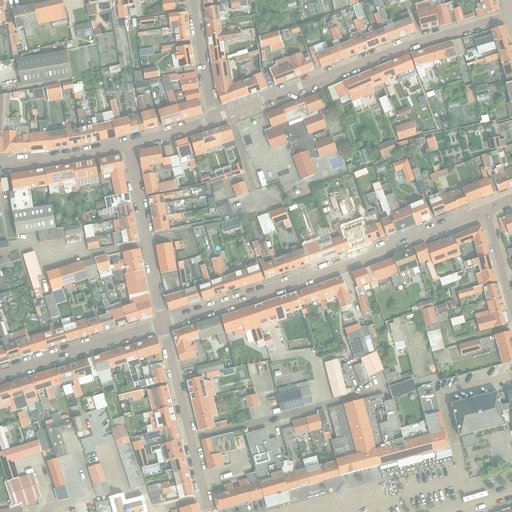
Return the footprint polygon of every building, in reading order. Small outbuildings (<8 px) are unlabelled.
[(56,0),(34,5),(39,24),(66,18),(61,0),(56,0)] [(87,0),(89,5),(101,3),(102,11),(111,10),(109,0),(87,0)] [(109,0),(110,0),(117,0),(119,5),(117,5),(119,19),(124,18),(121,0),(109,0)] [(121,0),(124,18),(125,18),(124,16),(128,16),(127,8),(135,6),(134,0),(121,0)] [(162,0),(164,12),(176,10),(174,0),(162,0)] [(232,9),(239,8),(238,0),(231,1),(232,9)] [(377,0),(373,2),(376,9),(381,7),(378,0),(377,0)] [(439,27),(457,22),(464,20),(460,9),(453,11),(451,3),(444,5),(442,0),(432,0),(431,0),(433,7),(439,27)] [(479,0),(482,8),(476,10),(478,16),(499,10),(496,0),(479,0)] [(3,1),(0,1),(0,21),(5,21),(6,24),(8,24),(9,32),(10,46),(16,45),(14,34),(10,14),(5,14),(3,1)] [(421,4),(414,5),(420,30),(438,26),(433,7),(422,9),(421,4)] [(39,24),(34,5),(20,8),(25,27),(27,37),(34,35),(31,24),(37,22),(38,24),(39,24)] [(352,7),(357,20),(361,18),(364,18),(359,5),(352,7)] [(206,22),(225,20),(224,12),(219,13),(218,7),(216,7),(215,6),(213,6),(213,7),(204,9),(206,22)] [(25,27),(20,8),(12,10),(17,29),(25,27)] [(376,11),(377,14),(389,42),(399,38),(394,24),(387,27),(385,22),(387,21),(382,9),(376,11)] [(187,13),(174,15),(169,15),(170,23),(175,22),(175,28),(189,27),(187,13)] [(389,42),(377,14),(373,15),(376,25),(379,24),(381,29),(374,32),(379,46),(389,42)] [(394,24),(399,38),(415,32),(408,14),(402,17),(403,21),(394,24)] [(154,17),(139,19),(140,26),(155,25),(154,17)] [(366,30),(361,18),(357,20),(362,32),(366,30)] [(206,22),(208,35),(241,31),(236,31),(235,26),(228,27),(228,32),(222,33),(220,21),(225,20),(206,22)] [(357,33),(362,32),(357,20),(353,21),(357,33)] [(78,38),(92,34),(90,24),(75,27),(78,38)] [(490,44),(509,38),(505,26),(491,30),(493,36),(487,38),(475,41),(477,48),(490,44)] [(189,27),(175,28),(177,42),(191,40),(189,27)] [(364,36),(369,50),(379,46),(374,32),(372,27),(369,28),(370,29),(368,30),(369,34),(364,36)] [(338,28),(334,29),(338,41),(342,39),(338,28)] [(334,42),(338,41),(334,29),(329,31),(334,42)] [(210,50),(210,52),(224,50),(223,41),(242,39),(241,31),(208,35),(210,50)] [(278,32),(258,37),(260,48),(281,42),(278,32)] [(357,54),(369,50),(364,36),(352,41),(357,54)] [(498,54),(511,49),(511,47),(509,38),(490,44),(477,48),(480,54),(497,49),(498,54)] [(457,57),(464,55),(460,39),(452,42),(457,57)] [(352,41),(340,45),(345,59),(357,54),(352,41)] [(429,49),(433,63),(446,59),(447,61),(457,58),(452,42),(443,45),(429,49)] [(328,50),(326,44),(309,50),(316,67),(320,65),(321,68),(333,63),(328,50)] [(180,68),(195,65),(191,45),(177,48),(180,68)] [(340,45),(328,50),(333,63),(345,59),(340,45)] [(429,49),(410,55),(416,68),(419,78),(428,75),(426,69),(425,70),(424,66),(433,63),(429,49)] [(492,56),(484,58),(486,63),(493,60),(497,59),(497,58),(499,58),(507,80),(511,78),(511,49),(498,54),(494,56),(492,56)] [(212,64),(225,60),(224,50),(210,52),(212,64)] [(22,87),(72,78),(67,51),(17,60),(22,87)] [(237,64),(250,60),(248,54),(235,58),(237,64)] [(289,59),(291,64),(296,78),(314,71),(308,55),(303,57),(302,54),(289,59)] [(408,56),(391,63),(396,76),(399,83),(417,76),(408,56)] [(277,67),(269,70),(275,86),(296,78),(291,64),(289,59),(289,58),(276,63),(277,67)] [(225,60),(212,64),(216,89),(222,106),(249,96),(244,83),(243,82),(232,86),(228,61),(226,61),(225,60)] [(387,80),(396,76),(391,63),(379,68),(385,83),(388,82),(387,80)] [(379,68),(367,72),(373,88),(385,83),(379,68)] [(151,69),(143,70),(145,80),(158,77),(157,71),(151,72),(151,69)] [(133,73),(135,82),(142,81),(141,71),(133,73)] [(184,91),(199,89),(196,72),(169,77),(170,82),(181,81),(183,91),(184,91)] [(373,88),(367,72),(334,86),(339,99),(349,95),(352,103),(362,99),(360,94),(373,88)] [(253,79),(244,83),(249,96),(260,92),(260,91),(267,89),(261,74),(252,77),(253,79)] [(61,93),(60,85),(46,88),(47,95),(61,93)] [(477,97),(488,94),(487,86),(475,90),(477,97)] [(42,89),(33,90),(35,100),(43,99),(42,89)] [(187,103),(198,100),(200,99),(199,89),(184,91),(187,103)] [(170,108),(177,106),(172,91),(166,93),(170,108)] [(0,153),(30,152),(29,134),(29,127),(20,128),(19,119),(8,119),(10,94),(0,95),(0,153)] [(304,100),(304,99),(281,107),(282,108),(266,114),(272,128),(275,127),(276,131),(266,135),(271,149),(289,143),(294,157),(293,157),(302,181),(316,175),(310,160),(314,159),(314,160),(337,152),(332,138),(315,144),(311,134),(326,129),(321,115),(319,115),(317,111),(325,108),(320,94),(304,100)] [(141,113),(145,130),(158,127),(154,110),(147,112),(144,96),(137,98),(140,113),(141,113)] [(392,110),(386,96),(378,100),(384,114),(392,110)] [(131,134),(128,116),(126,117),(127,118),(119,120),(115,99),(110,101),(114,121),(112,121),(116,137),(131,134)] [(198,100),(187,103),(178,106),(182,120),(203,114),(198,100)] [(177,106),(170,108),(159,111),(163,126),(182,120),(178,106),(177,106)] [(408,108),(397,112),(399,118),(410,113),(408,108)] [(83,109),(78,110),(81,129),(84,145),(97,142),(94,126),(93,126),(91,119),(85,120),(83,109)] [(141,113),(140,113),(128,116),(131,134),(145,130),(141,113)] [(29,134),(30,152),(50,150),(49,133),(47,133),(46,121),(39,122),(40,133),(29,134)] [(94,126),(97,142),(116,137),(112,121),(94,126)] [(394,127),(398,141),(415,136),(412,124),(412,122),(394,127)] [(84,145),(81,129),(72,131),(71,124),(66,125),(67,130),(69,147),(84,145)] [(229,125),(190,138),(196,157),(207,154),(205,150),(223,145),(225,149),(235,146),(229,125)] [(69,147),(67,130),(49,133),(50,150),(69,147)] [(324,132),(313,136),(315,142),(326,138),(324,132)] [(499,138),(489,140),(492,150),(504,148),(506,153),(511,150),(511,149),(510,145),(506,147),(505,139),(499,141),(499,138)] [(193,157),(187,139),(174,143),(178,156),(189,154),(190,157),(193,157)] [(415,141),(417,147),(424,145),(422,139),(415,141)] [(391,141),(377,147),(382,158),(396,152),(391,141)] [(166,156),(173,154),(171,146),(164,148),(166,156)] [(176,180),(158,184),(156,173),(154,174),(153,168),(150,168),(150,166),(163,163),(164,167),(171,165),(170,158),(163,160),(160,147),(139,152),(147,196),(160,193),(178,189),(176,180)] [(107,209),(112,209),(131,205),(129,193),(127,193),(123,171),(125,171),(122,155),(99,160),(102,176),(111,174),(115,196),(105,198),(107,209)] [(486,155),(481,157),(484,169),(490,167),(486,155)] [(178,156),(170,158),(172,168),(180,167),(178,156)] [(95,160),(72,165),(76,180),(77,187),(99,183),(95,160)] [(46,169),(49,187),(50,196),(59,194),(57,184),(63,182),(64,189),(77,187),(76,180),(72,165),(46,169)] [(505,177),(503,171),(502,169),(501,166),(496,168),(497,171),(496,171),(497,174),(493,176),(498,192),(507,188),(503,178),(505,177)] [(511,168),(503,171),(505,177),(503,178),(507,188),(511,186),(511,168)] [(49,187),(46,169),(11,176),(14,192),(10,193),(16,236),(56,228),(52,206),(33,209),(30,190),(49,187)] [(412,171),(421,195),(427,193),(418,169),(412,171)] [(435,180),(446,176),(444,171),(433,174),(435,180)] [(485,180),(477,183),(482,198),(493,194),(487,179),(488,179),(486,173),(482,174),(485,180)] [(200,178),(202,184),(210,181),(208,175),(200,178)] [(0,192),(3,192),(8,191),(6,179),(1,180),(1,177),(0,177),(0,192)] [(222,181),(211,184),(213,190),(224,187),(222,181)] [(237,198),(248,194),(244,182),(233,186),(237,198)] [(482,198),(477,183),(463,189),(468,203),(482,198)] [(197,197),(207,195),(206,187),(195,189),(197,197)] [(459,189),(452,192),(458,208),(468,203),(463,189),(459,190),(459,189)] [(395,228),(396,232),(413,225),(407,208),(399,211),(393,195),(384,198),(382,191),(374,193),(377,200),(378,200),(383,212),(390,210),(393,216),(396,227),(395,228)] [(151,206),(165,204),(165,200),(176,198),(175,192),(149,197),(151,206)] [(458,208),(452,192),(440,197),(446,212),(458,208)] [(435,216),(446,212),(440,197),(440,196),(432,199),(431,195),(428,196),(435,216)] [(407,208),(413,225),(431,218),(424,201),(407,208)] [(165,204),(151,206),(153,219),(167,217),(177,215),(174,202),(165,204)] [(217,207),(221,219),(233,215),(229,203),(217,207)] [(131,205),(112,209),(112,212),(117,211),(119,220),(133,217),(131,205)] [(270,217),(273,225),(289,220),(285,208),(269,214),(270,217)] [(177,215),(167,217),(153,219),(156,232),(170,230),(168,220),(175,219),(176,221),(183,219),(182,214),(177,215)] [(511,214),(499,219),(502,232),(507,230),(508,233),(511,231),(511,214)] [(396,227),(393,216),(381,220),(387,236),(396,232),(395,228),(396,227)] [(133,217),(119,220),(114,221),(114,224),(119,223),(121,232),(112,233),(112,234),(121,232),(136,229),(133,217)] [(238,218),(221,224),(224,232),(241,227),(238,218)] [(362,223),(363,226),(368,243),(385,236),(380,223),(375,224),(367,227),(365,222),(362,223)] [(340,237),(332,240),(337,254),(368,243),(363,226),(345,233),(342,224),(336,226),(340,237)] [(67,244),(82,242),(79,226),(64,228),(67,244)] [(474,240),(476,247),(487,244),(482,226),(454,236),(458,246),(474,240)] [(58,240),(64,239),(62,228),(56,229),(58,240)] [(121,232),(112,234),(115,246),(138,241),(136,229),(121,232)] [(52,241),(50,230),(44,231),(46,242),(52,241)] [(166,246),(157,248),(160,266),(180,263),(176,245),(186,243),(184,231),(164,235),(166,246)] [(461,254),(458,246),(454,236),(426,246),(433,265),(461,254)] [(86,239),(87,245),(99,243),(97,237),(86,239)] [(337,254),(332,240),(320,244),(319,242),(317,242),(323,259),(337,254)] [(251,243),(256,257),(262,255),(257,241),(251,243)] [(0,255),(10,254),(8,242),(0,243),(0,255)] [(271,256),(273,261),(278,275),(290,271),(285,257),(276,260),(275,254),(273,250),(269,251),(265,242),(262,243),(267,257),(271,256)] [(303,247),(304,250),(309,264),(323,259),(317,242),(303,247)] [(433,265),(426,246),(425,244),(414,248),(420,264),(428,260),(429,263),(427,263),(433,280),(438,278),(433,265)] [(478,259),(490,256),(487,244),(476,247),(475,247),(478,259)] [(293,254),(285,257),(290,271),(301,267),(309,264),(304,250),(299,252),(297,247),(291,249),(293,254)] [(118,259),(112,260),(113,265),(119,264),(141,259),(139,249),(122,253),(123,260),(119,261),(118,259)] [(393,259),(399,273),(402,282),(414,277),(410,267),(417,264),(412,249),(403,252),(404,255),(393,259)] [(23,256),(25,261),(36,258),(35,252),(23,256)] [(106,255),(94,259),(98,271),(98,273),(110,269),(106,255)] [(490,256),(478,259),(467,262),(468,268),(475,266),(474,263),(478,262),(480,270),(481,270),(493,267),(490,256)] [(221,257),(216,259),(227,292),(239,288),(234,274),(226,277),(224,272),(225,271),(223,264),(221,257)] [(27,266),(38,263),(36,258),(25,261),(27,266)] [(94,259),(82,262),(86,275),(98,271),(94,259)] [(145,278),(141,259),(119,264),(112,265),(113,270),(120,269),(120,267),(125,266),(126,273),(124,274),(126,282),(145,278)] [(227,292),(216,259),(211,261),(216,275),(217,274),(219,279),(211,282),(215,296),(227,292)] [(278,275),(273,261),(264,264),(263,259),(259,261),(266,279),(278,275)] [(386,261),(365,269),(370,284),(372,290),(379,287),(377,281),(390,277),(394,287),(403,284),(402,282),(399,273),(393,259),(386,261)] [(82,262),(70,266),(75,283),(79,282),(78,278),(86,276),(86,275),(82,262)] [(41,274),(38,263),(27,266),(30,278),(36,276),(41,274)] [(246,270),(234,274),(239,288),(263,280),(257,263),(245,267),(246,270)] [(215,296),(211,282),(205,265),(200,267),(204,279),(206,278),(207,283),(198,286),(203,300),(215,296)] [(70,266),(58,270),(63,287),(75,283),(70,266)] [(493,267),(481,270),(484,279),(478,281),(479,286),(497,281),(493,267)] [(183,287),(184,291),(188,305),(200,301),(196,287),(186,290),(185,284),(187,284),(184,269),(180,269),(183,287)] [(365,269),(352,274),(357,288),(356,288),(358,295),(363,294),(361,287),(370,284),(365,269)] [(58,270),(46,273),(51,290),(63,287),(58,270)] [(180,270),(161,274),(163,285),(182,282),(180,270)] [(36,276),(30,278),(34,290),(40,288),(36,276)] [(342,277),(319,285),(324,300),(337,296),(341,309),(351,305),(342,277)] [(447,277),(439,279),(441,287),(449,284),(447,277)] [(131,305),(123,308),(127,323),(153,316),(148,294),(145,278),(126,282),(129,299),(131,305)] [(486,301),(501,297),(497,284),(477,289),(478,293),(484,292),(486,301)] [(319,285),(295,293),(300,306),(302,313),(303,315),(306,314),(303,305),(317,301),(318,305),(320,304),(322,310),(326,309),(327,309),(326,307),(324,300),(319,285)] [(460,298),(474,294),(473,288),(458,292),(460,298)] [(50,293),(51,294),(53,294),(57,305),(66,302),(62,289),(50,293)] [(188,305),(184,291),(165,297),(169,311),(188,305)] [(254,306),(261,327),(289,318),(287,314),(298,310),(300,314),(302,313),(300,306),(295,293),(254,306)] [(53,294),(51,294),(44,296),(49,313),(51,319),(60,316),(57,305),(53,294)] [(364,315),(370,313),(364,296),(358,298),(364,315)] [(490,315),(505,311),(501,297),(486,301),(489,311),(475,315),(476,320),(491,316),(490,315)] [(106,315),(99,317),(104,330),(115,327),(111,312),(107,300),(102,301),(106,315)] [(421,310),(432,307),(430,301),(418,305),(420,311),(421,310)] [(454,301),(447,303),(449,312),(456,310),(454,301)] [(118,310),(111,312),(115,327),(127,323),(123,308),(121,302),(116,304),(118,310)] [(438,316),(448,312),(446,305),(435,309),(438,316)] [(258,342),(259,347),(266,345),(273,343),(271,337),(265,340),(261,327),(254,306),(220,317),(226,335),(234,332),(236,337),(247,333),(246,332),(251,330),(255,343),(258,342)] [(433,307),(432,307),(421,310),(425,326),(437,322),(433,307)] [(87,319),(91,334),(104,330),(99,317),(97,310),(93,311),(94,317),(87,319)] [(491,316),(476,320),(479,332),(508,324),(505,311),(490,315),(491,316)] [(65,319),(62,321),(63,327),(68,342),(80,338),(75,323),(73,317),(65,319)] [(462,317),(450,320),(452,328),(464,324),(462,317)] [(208,338),(214,336),(220,335),(221,340),(225,339),(218,318),(196,325),(200,339),(208,337),(208,338)] [(393,324),(389,325),(394,344),(396,350),(406,347),(404,341),(398,318),(392,320),(393,324)] [(87,319),(75,323),(80,338),(91,334),(87,319)] [(20,357),(15,342),(9,344),(7,338),(8,338),(3,322),(0,323),(0,333),(4,345),(5,345),(10,360),(20,357)] [(425,326),(427,334),(440,330),(437,322),(425,326)] [(43,333),(47,348),(68,342),(63,327),(55,329),(53,323),(49,325),(51,331),(43,333)] [(301,323),(292,326),(294,332),(302,329),(301,323)] [(200,339),(196,325),(173,333),(180,362),(197,357),(195,352),(197,351),(195,345),(192,346),(191,342),(200,339)] [(371,340),(378,337),(374,325),(367,327),(371,340)] [(13,334),(15,342),(20,357),(47,348),(43,333),(28,338),(25,330),(13,334)] [(429,341),(441,337),(440,330),(427,334),(429,341)] [(502,365),(511,362),(511,338),(510,332),(495,336),(502,365)] [(134,345),(139,360),(155,355),(157,362),(162,360),(157,338),(152,339),(152,337),(148,339),(149,341),(134,345)] [(445,349),(441,337),(429,341),(432,352),(445,349)] [(478,340),(458,345),(461,356),(481,350),(478,340)] [(0,363),(10,360),(5,345),(4,345),(0,346),(0,363)] [(134,345),(122,349),(127,364),(133,383),(139,382),(137,375),(137,374),(135,367),(140,365),(139,360),(134,345)] [(122,349),(110,352),(115,367),(122,365),(124,370),(123,371),(129,391),(135,390),(133,383),(127,364),(122,349)] [(115,367),(110,352),(92,358),(96,373),(115,367)] [(369,377),(384,371),(376,353),(361,359),(363,363),(353,367),(356,373),(358,372),(363,384),(371,381),(369,377)] [(87,359),(69,365),(74,380),(77,379),(79,385),(88,383),(86,376),(91,374),(92,376),(97,374),(96,373),(92,358),(87,359)] [(324,364),(334,399),(347,396),(337,360),(324,364)] [(209,365),(196,368),(198,376),(211,373),(224,370),(222,362),(209,365)] [(149,387),(166,383),(163,368),(164,368),(163,363),(151,366),(154,378),(147,379),(149,387)] [(69,365),(57,369),(61,384),(72,381),(74,386),(71,387),(75,399),(77,398),(83,396),(79,385),(77,379),(74,380),(69,365)] [(61,384),(57,369),(31,377),(34,388),(35,392),(45,389),(49,402),(66,397),(61,384)] [(385,375),(386,381),(397,378),(395,372),(385,375)] [(31,377),(19,380),(24,396),(27,405),(34,403),(38,415),(42,414),(40,405),(35,392),(34,388),(31,377)] [(194,410),(214,405),(209,385),(204,387),(202,377),(186,380),(194,410)] [(19,380),(8,384),(13,399),(16,410),(27,407),(27,405),(24,396),(19,380)] [(392,398),(417,391),(413,380),(390,388),(392,398)] [(13,399),(8,384),(0,386),(0,408),(0,409),(10,406),(12,412),(16,410),(13,399)] [(279,395),(277,396),(281,412),(302,406),(298,390),(297,391),(296,385),(277,389),(279,395)] [(158,411),(172,407),(167,386),(147,391),(152,412),(153,412),(158,411)] [(374,450),(379,466),(408,458),(404,443),(417,439),(422,438),(429,436),(434,451),(449,447),(445,431),(445,432),(444,430),(440,412),(439,412),(439,411),(439,410),(435,393),(424,396),(422,387),(417,389),(426,421),(400,428),(392,397),(384,399),(383,394),(363,400),(376,450),(374,450)] [(308,388),(298,390),(302,406),(312,404),(308,388)] [(141,390),(121,395),(122,401),(133,398),(133,401),(143,399),(141,390)] [(497,392),(494,393),(483,395),(480,396),(450,404),(459,437),(463,436),(464,441),(470,440),(469,435),(505,425),(505,424),(511,423),(511,426),(511,390),(506,392),(509,403),(500,405),(497,392)] [(92,397),(96,411),(107,407),(103,394),(92,397)] [(249,408),(259,406),(256,394),(246,397),(249,408)] [(376,450),(363,400),(328,409),(336,439),(330,441),(336,462),(319,466),(323,481),(379,466),(374,450),(376,450)] [(214,405),(194,410),(199,431),(214,427),(211,417),(217,416),(214,405)] [(156,425),(146,427),(148,434),(163,430),(177,427),(172,407),(158,411),(153,412),(156,425)] [(323,410),(316,412),(317,415),(318,415),(321,426),(322,428),(328,427),(324,413),(323,410)] [(17,414),(22,429),(27,427),(23,412),(17,414)] [(77,434),(86,431),(82,415),(72,418),(77,434)] [(317,415),(306,418),(310,432),(322,428),(321,426),(318,415),(317,415)] [(70,418),(63,420),(67,431),(73,429),(70,418)] [(292,423),(293,427),(296,436),(310,432),(306,418),(292,423)] [(63,420),(57,422),(61,433),(67,431),(63,420)] [(46,426),(52,442),(63,439),(61,433),(57,422),(46,426)] [(111,429),(115,441),(127,437),(123,425),(111,429)] [(0,427),(0,445),(2,451),(9,449),(2,427),(0,427)] [(177,427),(163,430),(146,435),(147,438),(150,438),(151,439),(159,437),(158,435),(164,434),(166,444),(180,441),(177,427)] [(297,439),(296,436),(293,427),(284,429),(288,442),(297,439)] [(259,482),(264,498),(288,491),(298,488),(294,472),(291,473),(289,463),(293,462),(292,460),(289,461),(288,455),(284,456),(278,437),(269,440),(266,429),(246,434),(256,472),(259,482)] [(36,434),(38,442),(41,451),(47,449),(41,432),(36,434)] [(225,453),(237,450),(232,433),(201,441),(209,470),(223,467),(221,457),(225,456),(225,453)] [(417,439),(421,455),(434,451),(429,436),(422,438),(417,439)] [(115,441),(117,447),(129,443),(127,437),(115,441)] [(52,442),(53,448),(64,444),(63,439),(52,442)] [(404,443),(408,458),(421,455),(417,439),(404,443)] [(170,462),(184,458),(180,441),(166,444),(150,448),(151,454),(162,451),(165,463),(170,462)] [(38,511),(40,511),(39,505),(15,509),(14,506),(40,497),(33,474),(19,478),(14,462),(42,453),(38,442),(0,453),(0,458),(7,482),(15,505),(10,506),(10,509),(3,510),(3,511),(38,511)] [(131,449),(129,443),(117,447),(119,452),(131,449)] [(68,456),(64,444),(53,448),(57,459),(68,456)] [(133,454),(131,449),(119,452),(121,458),(133,454)] [(138,462),(139,462),(146,461),(143,450),(135,451),(138,462)] [(135,460),(133,454),(121,458),(122,463),(135,460)] [(316,456),(303,459),(303,461),(305,469),(310,485),(323,481),(319,466),(316,456)] [(184,458),(170,462),(172,471),(167,472),(168,475),(173,474),(187,471),(184,458)] [(56,459),(47,462),(55,489),(65,486),(56,459)] [(135,460),(122,463),(124,469),(137,465),(135,460)] [(296,471),(294,464),(293,462),(289,463),(291,471),(291,473),(294,472),(298,488),(310,485),(305,469),(296,471)] [(100,464),(88,468),(89,474),(102,470),(100,464)] [(160,471),(159,464),(142,468),(143,475),(160,471)] [(138,471),(137,465),(124,469),(126,475),(138,471)] [(102,470),(89,474),(91,479),(103,476),(102,470)] [(126,475),(128,480),(140,476),(138,471),(126,475)] [(149,493),(190,484),(187,471),(173,474),(176,483),(171,484),(171,483),(169,484),(169,483),(159,485),(159,484),(147,487),(149,493)] [(246,475),(247,480),(239,482),(240,487),(234,489),(232,484),(224,486),(225,492),(213,495),(217,511),(264,498),(259,482),(256,472),(246,475)] [(103,476),(91,479),(93,485),(105,481),(103,476)] [(144,486),(140,476),(128,480),(131,490),(144,486)] [(105,481),(93,485),(95,491),(107,487),(105,481)] [(190,484),(149,493),(153,505),(162,504),(160,495),(164,494),(164,495),(171,494),(171,495),(178,493),(180,499),(193,496),(190,484)] [(107,487),(95,491),(97,497),(110,495),(107,487)] [(143,511),(141,500),(123,505),(121,498),(113,500),(116,511),(143,511)] [(95,503),(96,511),(108,511),(107,501),(95,503)]
